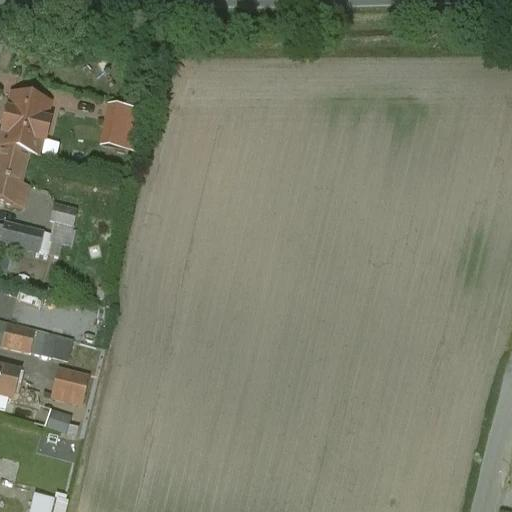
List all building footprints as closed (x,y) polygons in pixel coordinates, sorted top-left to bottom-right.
[(48,107),(12,98),(0,147),(0,150),(28,157),(33,158),(37,141),(44,143),(48,124),(44,123),(48,107)] [(142,107),(131,105),(130,113),(141,115),(142,107)] [(130,113),(115,110),(108,149),(133,154),(141,115),(130,113)] [(28,157),(0,150),(0,151),(0,205),(16,209),(21,187),(28,157)] [(28,189),(21,187),(16,209),(23,211),(28,189)] [(76,215),(53,209),(50,224),(73,229),(76,215)] [(52,238),(5,227),(0,246),(47,258),(52,238)] [(72,315),(61,313),(57,336),(68,338),(72,315)] [(56,341),(0,326),(0,348),(3,350),(51,362),(56,341)] [(19,374),(0,369),(0,398),(12,401),(19,374)] [(87,381),(60,374),(53,402),(80,409),(87,381)]
